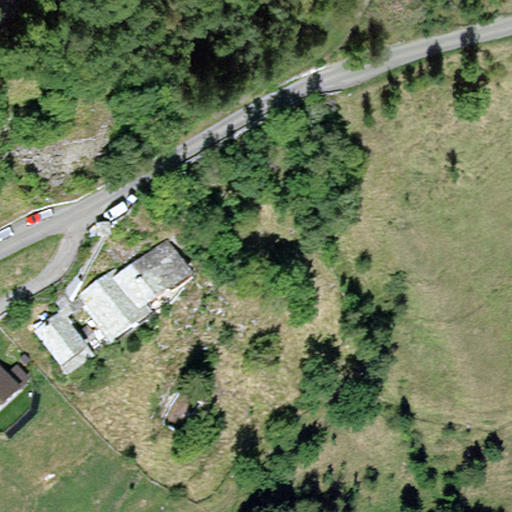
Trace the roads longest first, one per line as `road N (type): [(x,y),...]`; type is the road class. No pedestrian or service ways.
road 1 (unclassified): [(66,218),(290,92),(511,25)]
road 2 (residential): [(66,218),(73,234),(61,264),(0,311)]
